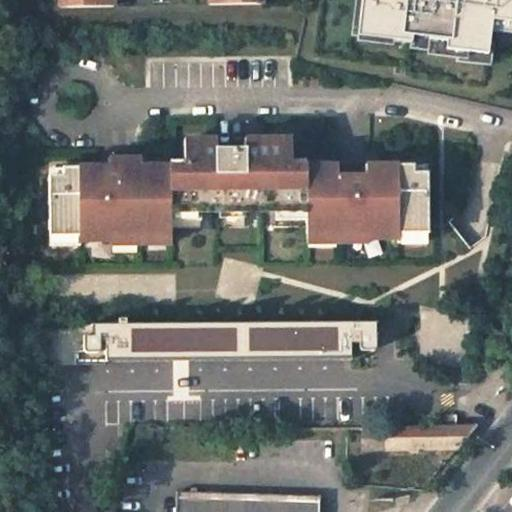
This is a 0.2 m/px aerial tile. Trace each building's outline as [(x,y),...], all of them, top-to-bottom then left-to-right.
[(511,0),(363,0),(361,24),(363,24),(396,29),(395,39),(413,41),(414,35),(434,37),(448,39),(447,48),(489,53),(493,19),(511,21),(511,0)] [(396,29),(363,24),(361,35),(395,39),(396,29)] [(413,41),(413,43),(432,46),(434,37),(414,35),(413,41)] [(427,234),(427,174),(413,174),(413,166),(366,167),(366,178),(337,178),(337,167),(291,167),(291,140),(245,140),(245,149),(216,149),(215,141),(184,141),(185,168),(140,168),(140,161),(109,161),(108,168),(63,169),(63,177),(49,177),(49,236),(79,236),(79,241),(110,241),(110,236),(170,235),(170,209),(307,208),(307,234),(366,234),(367,239),(398,239),(398,234),(427,234)] [(105,324),(91,324),(91,335),(82,336),(83,352),(100,352),(101,339),(106,338),(106,354),(370,354),(368,322),(120,324),(120,323),(105,324)] [(384,426),(384,449),(445,449),(449,456),(474,425),(384,426)] [(360,450),(384,449),(384,426),(360,427),(360,450)] [(318,511),(319,495),(176,490),(175,511),(318,511)]
